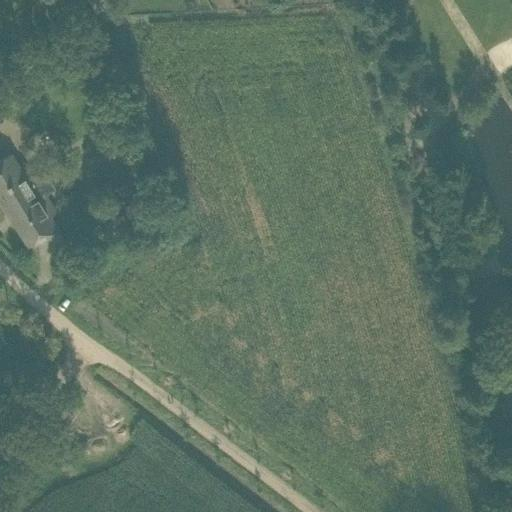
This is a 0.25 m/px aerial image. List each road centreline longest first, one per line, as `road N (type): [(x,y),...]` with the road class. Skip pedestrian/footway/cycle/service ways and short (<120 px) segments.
road 1 (track): [(85,343),(305,511)]
road 2 (unclassified): [(85,343),(0,454)]
